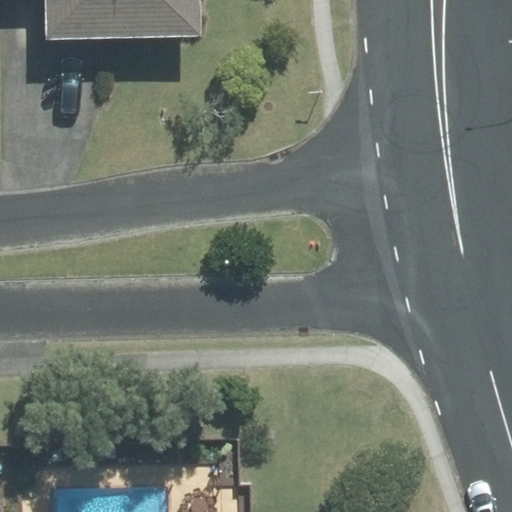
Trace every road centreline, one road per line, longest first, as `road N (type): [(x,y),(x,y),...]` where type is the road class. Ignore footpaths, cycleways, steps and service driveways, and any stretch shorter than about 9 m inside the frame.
road 1 (residential): [(432,288),(308,300),(0,308)]
road 2 (residential): [(0,221),(401,170)]
road 3 (tertiary): [(511,457),(432,288)]
road 4 (tertiary): [(401,170),(394,0)]
road 5 (tertiary): [(483,0),(478,93),(485,164)]
road 6 (tertiary): [(432,288),(401,170)]
